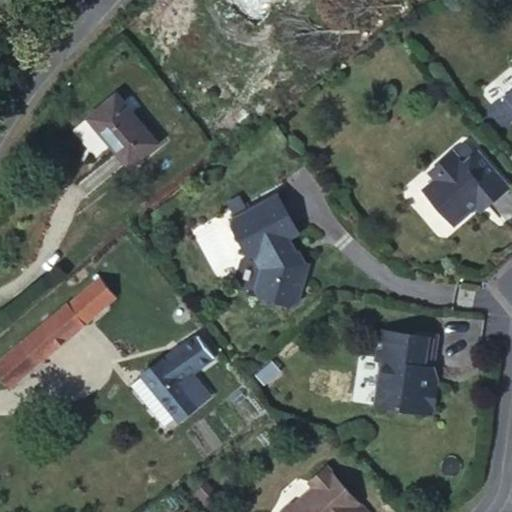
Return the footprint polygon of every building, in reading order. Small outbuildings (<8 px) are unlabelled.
[(224,0),(256,25),(275,0),(224,0)] [(511,85),(511,86),(500,95),(499,98),(495,101),(511,121),(511,85)] [(115,93),(87,115),(127,165),(156,142),(115,93)] [(450,150),(431,167),(436,175),(420,189),(451,224),(479,200),(483,205),(505,186),(474,150),(460,162),(450,150)] [(278,189),(236,216),(235,222),(254,252),(261,253),(267,260),(260,281),(263,287),(296,298),(303,295),(315,257),(303,254),(299,246),(302,244),(294,232),(302,227),(278,189)] [(98,277),(0,359),(0,373),(9,385),(114,297),(98,277)] [(382,363),(375,407),(432,416),(438,383),(432,382),(439,341),(381,331),(376,361),(382,363)] [(158,397),(147,405),(164,428),(208,396),(191,373),(210,358),(193,335),(141,374),(158,397)] [(130,382),(147,405),(158,397),(141,374),(130,382)] [(367,511),(324,466),(308,481),(312,487),(285,511),(367,511)]
